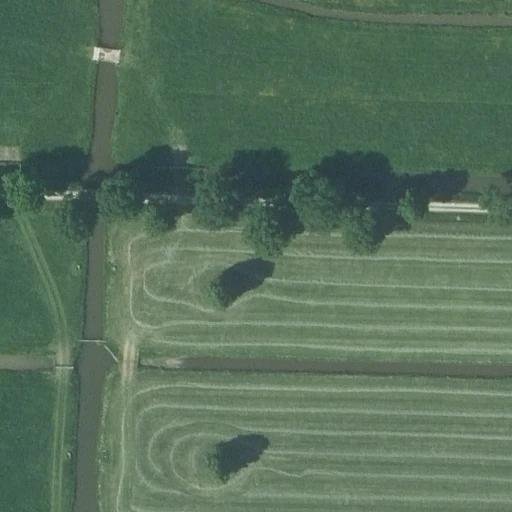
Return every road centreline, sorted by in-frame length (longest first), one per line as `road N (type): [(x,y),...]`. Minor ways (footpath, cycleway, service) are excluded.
road 1 (track): [(128,511),(132,333),(182,232),(178,161),(142,60),(143,0)]
road 2 (track): [(56,511),(67,346),(10,218),(9,197)]
